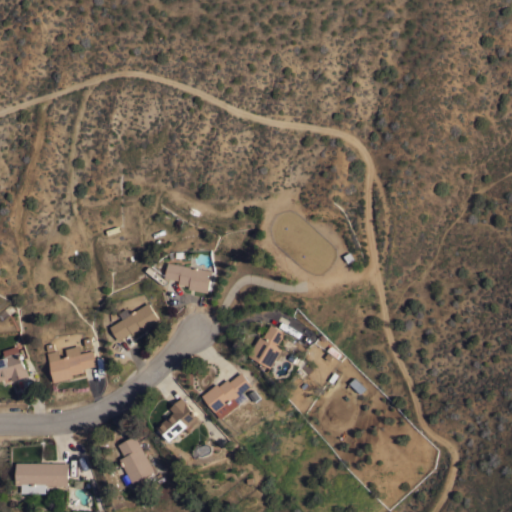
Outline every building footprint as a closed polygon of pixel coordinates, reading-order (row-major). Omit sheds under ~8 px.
[(211,270),(207,292),(188,288),(189,285),(178,283),(179,280),(164,277),(167,262),(211,270)] [(147,301),(160,320),(144,331),(142,328),(133,334),(131,331),(119,339),(110,326),(147,301)] [(261,334),(263,336),(271,323),(285,332),(277,344),(283,347),(271,368),(249,355),(261,334)] [(0,380),(0,358),(4,357),(2,349),(16,345),(18,351),(19,351),(25,368),(26,367),(28,375),(12,380),(11,376),(0,380)] [(93,349),(97,365),(82,368),(83,371),(73,374),(73,377),(54,381),(49,360),(93,349)] [(217,382),(219,385),(227,378),(230,380),(241,371),(251,384),(235,398),(239,403),(222,418),(202,394),(217,382)] [(353,379),(349,384),(358,395),(364,390),(353,379)] [(174,411),(170,407),(182,397),(187,402),(186,402),(198,416),(171,440),(158,426),(174,411)] [(120,458),(125,455),(119,443),(135,434),(155,470),(133,482),(120,458)] [(23,491),(23,484),(17,484),(18,462),(69,462),(69,484),(47,484),(47,491),(23,491)]
